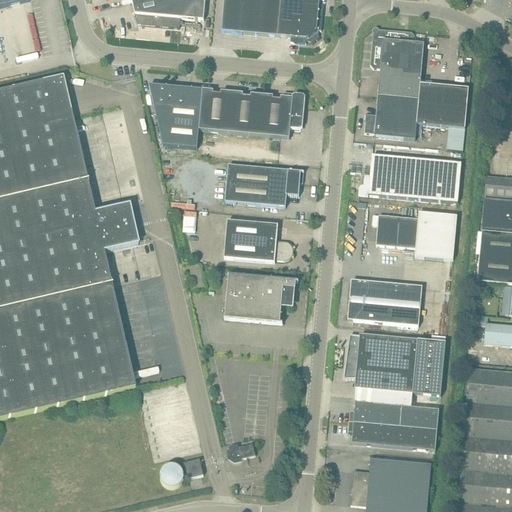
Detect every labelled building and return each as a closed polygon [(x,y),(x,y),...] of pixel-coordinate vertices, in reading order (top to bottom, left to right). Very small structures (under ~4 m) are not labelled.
[(0,0),(0,8),(30,2),(29,0),(0,0)] [(121,0),(122,5),(132,3),(137,26),(169,29),(180,30),(181,20),(204,22),(205,12),(205,0),(121,0)] [(319,0),(224,0),(222,33),(291,39),(290,44),(306,45),(306,42),(310,42),(311,41),(312,42),(317,38),(316,37),(317,36),(317,32),(321,33),(324,7),(319,6),(319,0)] [(373,41),(370,67),(373,70),(380,71),(377,106),(466,114),(468,91),(420,86),(424,46),(414,45),(415,38),(412,34),(405,34),(384,32),(378,31),(373,35),(373,41)] [(0,421),(124,393),(134,390),(103,254),(138,246),(129,207),(94,215),(62,79),(0,93),(0,421)] [(290,131),(293,98),(283,97),(282,99),(203,92),(149,87),(163,148),(197,151),(199,132),(289,141),(290,131)] [(293,98),(290,131),(300,132),(302,112),(304,110),(305,99),(303,97),(295,96),(293,98)] [(366,116),(364,135),(375,136),(374,138),(415,141),(417,127),(465,131),(466,114),(377,106),(376,117),(366,116)] [(461,166),(382,159),(372,158),(370,177),(364,177),(363,187),(364,187),(364,191),(359,191),(358,197),(457,205),(461,166)] [(304,174),(294,173),(228,167),(225,204),(276,209),(286,210),(287,197),(299,198),(301,175),(304,175),(304,174)] [(511,181),(485,179),(483,200),(511,202),(511,181)] [(511,234),(511,204),(484,202),(482,232),(511,234)] [(187,223),(197,223),(198,213),(186,213),(185,231),(187,231),(187,223)] [(419,215),(415,259),(453,262),(457,219),(419,215)] [(278,227),(268,226),(227,223),(224,260),(265,264),(275,265),(275,262),(283,263),(285,263),(287,263),(289,262),(291,260),(292,259),(293,257),(293,256),(291,256),(291,252),(293,252),(293,251),(293,249),(292,248),(290,246),(289,245),(287,244),(285,244),(277,243),(278,227)] [(511,236),(482,233),(477,283),(511,286),(511,236)] [(201,265),(189,268),(194,290),(206,287),(201,265)] [(229,277),(225,320),(280,326),(282,303),(284,303),(286,302),(288,301),(289,300),(290,299),(291,297),(292,295),(292,293),(292,291),(295,291),(296,283),(289,283),(229,277)] [(422,289),(367,284),(357,283),(352,283),(351,292),(350,292),(349,300),(352,301),(351,304),(349,304),(348,313),(349,313),(348,322),(353,322),(353,323),(419,329),(422,289)] [(511,288),(506,288),(504,308),(502,308),(502,316),(510,317),(511,317),(511,288)] [(470,324),(487,325),(487,318),(471,316),(470,324)] [(485,346),(511,348),(511,327),(487,325),(485,346)] [(346,362),(344,379),(345,379),(345,378),(356,379),(356,381),(364,382),(364,391),(355,391),(355,393),(363,393),(362,403),(354,402),(354,405),(356,405),(366,406),(374,407),(411,410),(413,396),(440,399),(445,345),(418,343),(378,339),(369,338),(368,339),(360,338),(360,340),(351,339),(350,348),(347,348),(346,357),(349,357),(349,363),(346,362)] [(511,374),(471,371),(465,439),(511,443),(511,374)] [(350,417),(349,425),(437,433),(439,413),(411,410),(374,407),(366,406),(356,405),(355,415),(352,415),(352,417),(350,417)] [(349,425),(348,434),(350,434),(350,436),(353,436),(352,446),(362,447),(435,453),(437,433),(349,425)] [(511,511),(511,443),(465,439),(458,511),(511,511)] [(238,450),(238,449),(232,451),(229,455),(230,460),(235,462),(255,458),(252,446),(238,450)] [(199,461),(183,465),(187,481),(203,477),(199,461)] [(351,508),(366,509),(366,511),(427,511),(431,467),(371,462),(370,474),(354,473),(351,508)]
